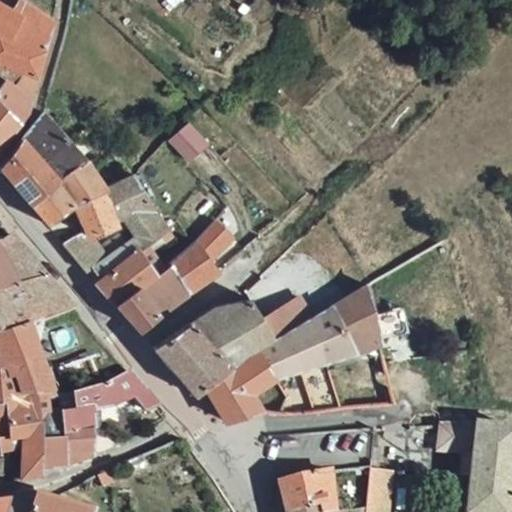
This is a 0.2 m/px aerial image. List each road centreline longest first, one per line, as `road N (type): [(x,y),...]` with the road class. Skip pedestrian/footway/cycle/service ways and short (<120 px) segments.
road 1 (unclassified): [(187,418),(0,196)]
road 2 (residential): [(209,444),(272,427),(472,412)]
road 3 (residential): [(187,418),(45,485),(0,491)]
road 4 (track): [(0,137),(37,83),(57,0)]
